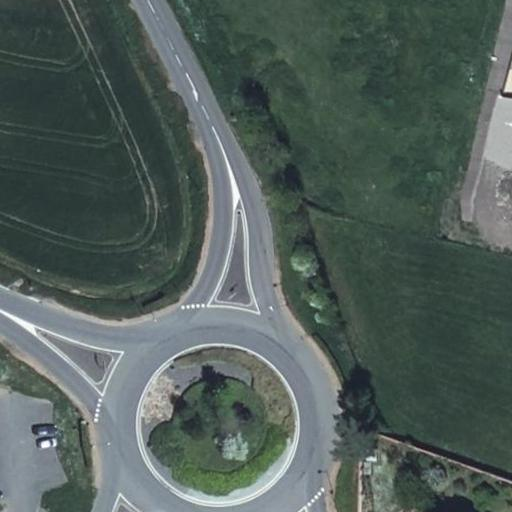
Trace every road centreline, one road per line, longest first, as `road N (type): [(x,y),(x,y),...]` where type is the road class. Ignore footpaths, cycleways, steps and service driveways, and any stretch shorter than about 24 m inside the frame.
road 1 (secondary): [(275,334),(251,203),(230,160)]
road 2 (secondary): [(153,0),(230,160)]
road 3 (secondary): [(230,160),(213,270),(185,327)]
road 4 (secondary): [(306,481),(325,418),(301,356),(275,334)]
road 5 (secondary): [(0,320),(58,364),(119,430)]
road 6 (secondary): [(150,348),(0,303)]
